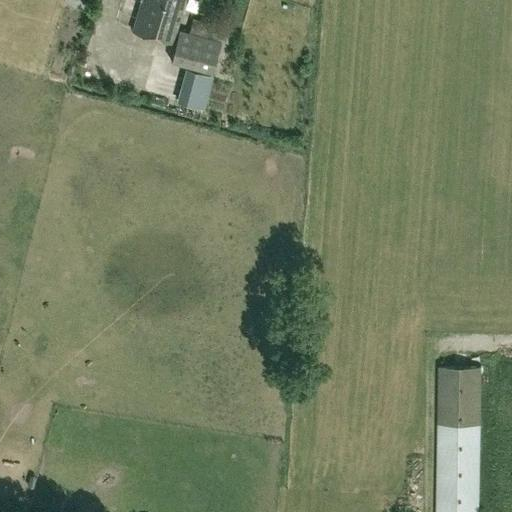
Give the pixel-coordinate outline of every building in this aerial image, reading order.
[(141,0),(133,32),(171,42),(181,0),(141,0)] [(251,10),(254,0),(242,0),(240,6),(251,10)] [(179,29),(175,44),(171,61),(212,72),(221,40),(179,29)] [(210,76),(186,70),(178,101),(202,107),(210,76)] [(114,165),(0,131),(0,163),(105,195),(114,165)] [(440,364),(439,423),(436,511),(476,511),(479,365),(440,364)]
